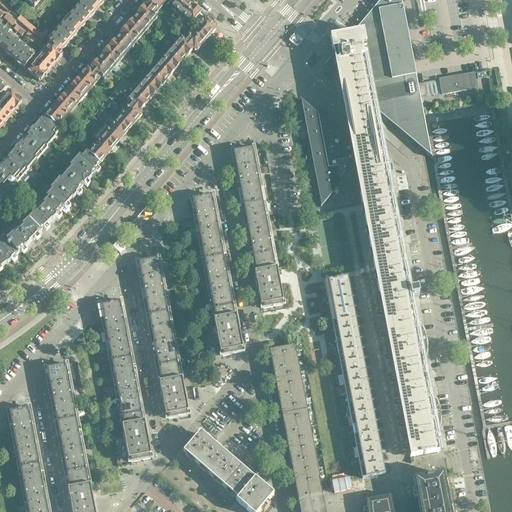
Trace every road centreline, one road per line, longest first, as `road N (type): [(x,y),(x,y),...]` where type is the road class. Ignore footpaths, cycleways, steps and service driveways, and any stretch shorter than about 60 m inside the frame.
road 1 (residential): [(474,511),(410,172),(290,65)]
road 2 (unclassified): [(0,322),(80,257),(263,42)]
road 3 (residential): [(125,259),(164,459)]
road 4 (residential): [(209,161),(222,181),(257,354)]
road 5 (residential): [(285,511),(257,354)]
road 6 (residential): [(35,361),(61,511)]
road 7 (residential): [(164,459),(257,354)]
road 8 (residential): [(39,105),(128,0)]
road 9 (residential): [(35,361),(125,259)]
road 10 (residential): [(125,259),(209,161)]
